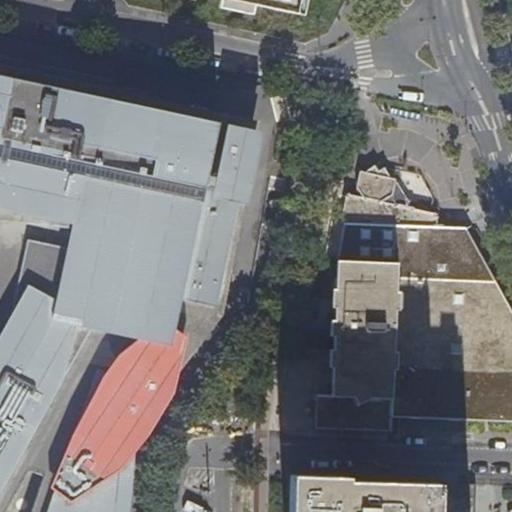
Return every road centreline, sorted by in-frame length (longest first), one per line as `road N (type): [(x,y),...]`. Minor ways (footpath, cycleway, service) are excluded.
road 1 (residential): [(456,55),(365,72),(91,19)]
road 2 (residential): [(220,448),(511,460)]
road 3 (residential): [(511,181),(485,105),(456,55)]
